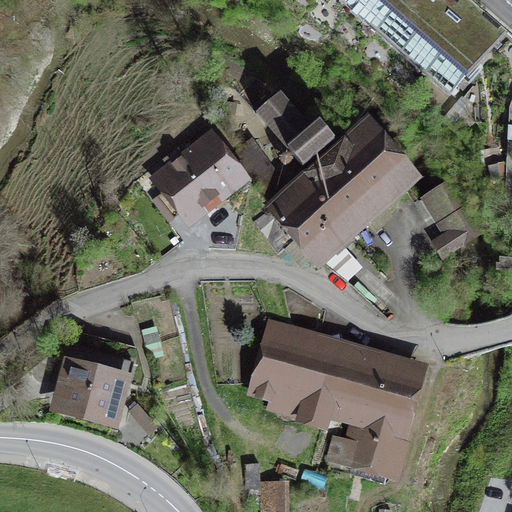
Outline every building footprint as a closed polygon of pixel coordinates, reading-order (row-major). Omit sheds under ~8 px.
[(342,0),(353,9),(360,0),(342,0)] [(360,0),(353,9),(378,30),(403,0),(360,0)] [(403,0),(378,30),(402,51),(446,0),(403,0)] [(446,0),(402,51),(427,73),(482,9),(471,0),(446,0)] [(427,73),(451,94),(507,31),(482,9),(427,73)] [(280,94),(255,115),(302,170),(334,142),(319,124),(311,130),(280,94)] [(408,182),(365,131),(288,196),(274,207),(270,211),(296,241),(315,262),(408,182)] [(188,219),(246,174),(214,134),(191,151),(193,153),(157,181),(188,219)] [(288,196),(243,144),(231,154),(274,207),(288,196)] [(441,189),(428,198),(460,248),(473,240),(486,232),(454,182),(441,189)] [(296,241),(270,211),(256,223),(278,254),(296,241)] [(511,258),(499,259),(499,266),(496,266),(496,272),(510,272),(510,271),(511,270),(511,258)] [(328,406),(351,413),(366,362),(267,333),(252,384),(277,391),(272,409),(323,424),(328,406)] [(139,353),(74,337),(63,378),(70,380),(61,406),(110,419),(120,382),(142,388),(145,376),(139,353)] [(351,413),(366,417),(401,427),(416,376),(366,362),(351,413)] [(388,473),(401,427),(366,417),(358,445),(337,439),(332,458),(353,464),(350,475),(366,479),(370,468),(388,473)] [(258,464),(245,464),(246,495),(259,495),(258,464)] [(285,511),(285,484),(262,485),(262,511),(285,511)]
